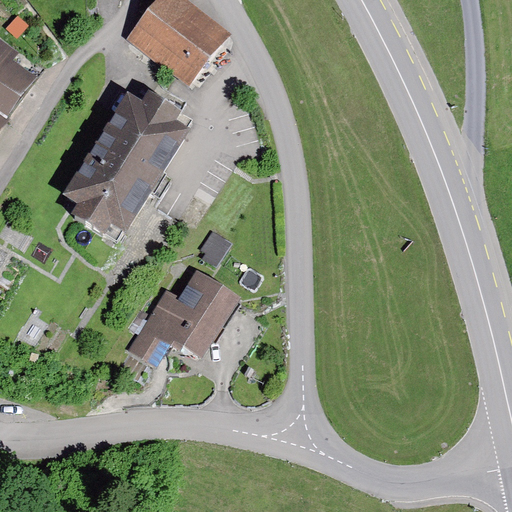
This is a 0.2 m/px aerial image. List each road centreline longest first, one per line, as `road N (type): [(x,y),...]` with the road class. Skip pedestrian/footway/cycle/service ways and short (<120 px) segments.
road 1 (tertiary): [(295,446),(303,404),(288,146),(222,0)]
road 2 (unclassified): [(295,446),(184,426),(0,434)]
road 3 (primary): [(362,0),(402,75),(454,207)]
road 4 (primary): [(454,207),(487,303),(511,423)]
road 5 (tertiary): [(511,468),(393,483),(295,446)]
road 6 (tertiary): [(454,207),(476,87),(471,0)]
